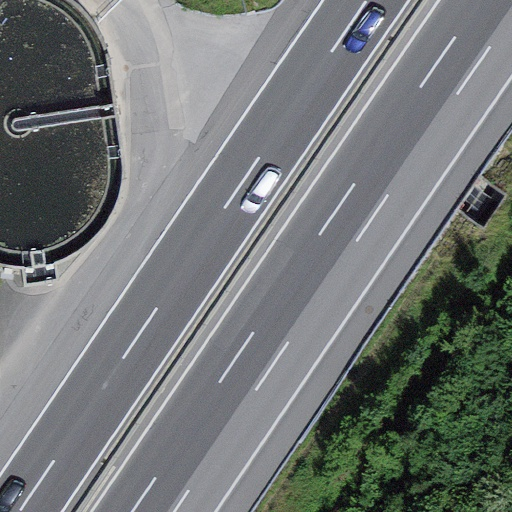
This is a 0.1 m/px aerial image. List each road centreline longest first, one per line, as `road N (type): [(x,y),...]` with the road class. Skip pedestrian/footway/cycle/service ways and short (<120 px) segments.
road 1 (motorway): [(366,0),(16,511)]
road 2 (motorway): [(153,511),(503,0)]
